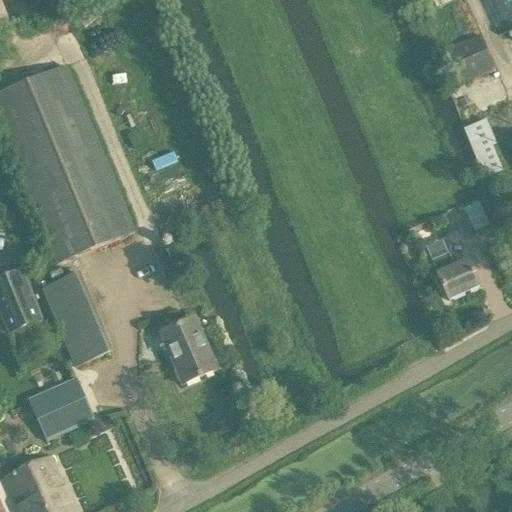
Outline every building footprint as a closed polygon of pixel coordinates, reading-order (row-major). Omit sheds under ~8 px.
[(457,84),(493,69),(480,37),(444,51),(457,84)] [(0,128),(57,265),(135,233),(66,67),(0,94),(0,128)] [(477,204),(464,211),(474,233),(489,226),(478,204),(477,204)] [(447,302),(478,288),(467,263),(454,269),(448,255),(431,262),(437,276),(436,276),(447,302)] [(42,322),(22,273),(0,281),(0,310),(10,335),(42,322)] [(183,386),(217,371),(195,320),(161,335),(183,386)] [(76,381),(29,402),(47,443),(95,421),(76,381)] [(74,511),(53,464),(57,462),(54,457),(6,478),(21,511),(74,511)]
